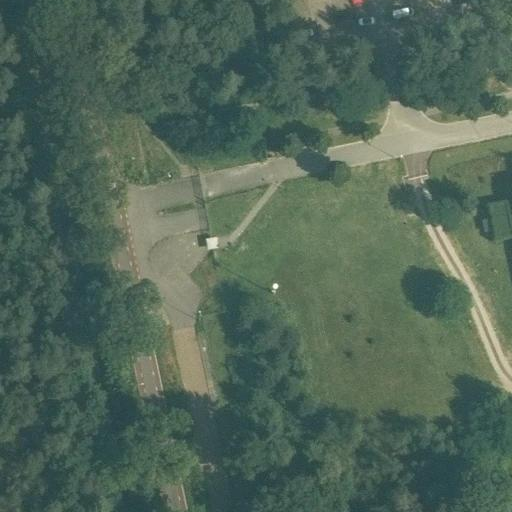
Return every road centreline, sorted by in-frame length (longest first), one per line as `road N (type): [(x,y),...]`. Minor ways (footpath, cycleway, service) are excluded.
road 1 (secondary): [(174,511),(70,0)]
road 2 (track): [(0,316),(124,263)]
